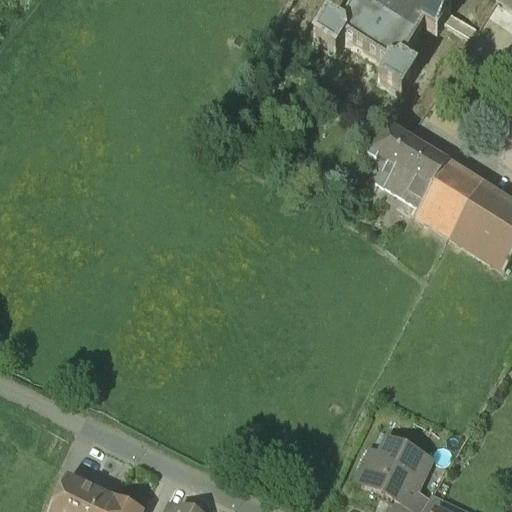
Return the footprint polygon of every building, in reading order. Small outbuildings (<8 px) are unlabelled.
[(367,0),(351,28),(338,21),(324,45),(346,57),(354,43),(396,68),(387,83),(411,97),(425,72),(412,64),(432,30),(445,37),(455,19),(458,14),(446,7),(450,0),(367,0)] [(511,0),(506,0),(500,10),(511,18),(511,0)] [(449,168),(385,130),(367,159),(376,164),(378,160),(388,166),(382,176),(390,181),(383,191),(419,212),(449,168)] [(511,207),(449,168),(419,212),(414,220),(503,276),(511,261),(511,207)] [(431,466),(388,445),(372,475),(363,471),(356,486),(395,505),(396,506),(399,500),(414,507),(414,506),(419,496),(417,495),(431,466)] [(114,508),(66,485),(53,511),(112,511),(115,507),(114,507),(114,508)] [(424,511),(423,511),(439,511),(443,505),(432,499),(424,511)] [(414,507),(399,500),(396,506),(395,505),(391,511),(423,511),(424,511),(414,506),(414,507)]
